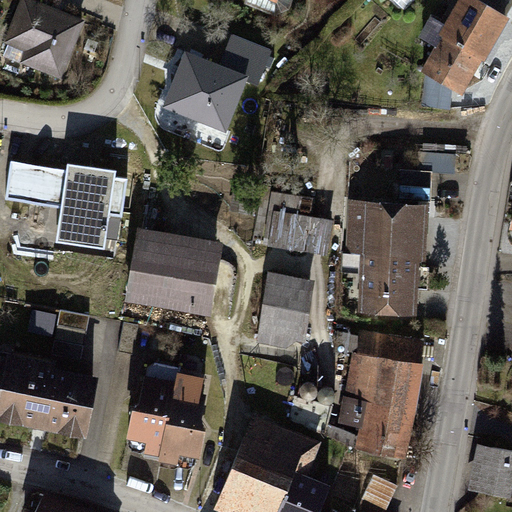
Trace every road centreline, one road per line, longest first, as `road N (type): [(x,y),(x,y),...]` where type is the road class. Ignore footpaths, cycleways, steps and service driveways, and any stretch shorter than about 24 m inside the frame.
road 1 (unknown): [(74,115),(135,151),(161,203),(224,247),(245,282),(234,475)]
road 2 (tertiary): [(511,112),(498,143),(437,511)]
road 3 (residential): [(143,0),(115,83),(74,115),(0,110)]
road 4 (residential): [(185,511),(0,457)]
road 5 (unknown): [(363,143),(498,143)]
